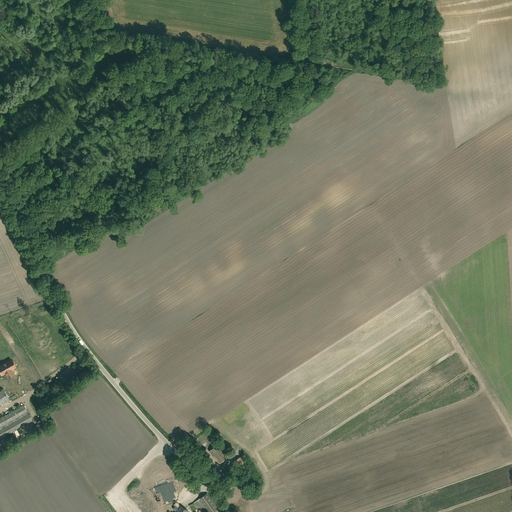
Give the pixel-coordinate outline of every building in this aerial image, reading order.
[(12,369),(13,368),(9,360),(0,365),(0,367),(3,374),(4,373),(8,379),(15,375),(12,369)] [(45,388),(37,393),(43,404),(51,400),(45,388)] [(0,405),(9,400),(3,390),(0,391),(0,405)] [(0,438),(32,420),(23,405),(0,418),(0,438)] [(228,453),(225,449),(220,443),(216,446),(209,451),(219,464),(225,459),(229,456),(228,454),(228,453)] [(239,466),(245,462),(241,457),(236,461),(239,466)] [(238,471),(232,465),(219,478),(225,484),(238,471)] [(160,488),(159,488),(160,491),(162,497),(166,495),(168,501),(169,503),(173,501),(172,499),(175,498),(173,492),(176,491),(174,488),(173,486),(172,483),(167,485),(166,482),(162,484),(162,485),(159,486),(160,488)] [(208,511),(209,511),(217,507),(207,493),(199,499),(208,511)] [(133,504),(138,511),(143,511),(135,502),(133,504)]
